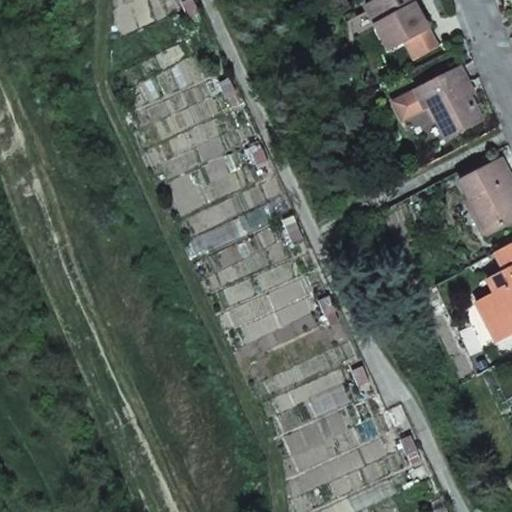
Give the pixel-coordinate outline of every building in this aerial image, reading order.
[(206,10),(201,0),(190,0),(197,14),(206,10)] [(378,0),(366,7),(391,50),(405,43),(414,60),(439,47),(422,16),(412,0),(378,0)] [(469,84),(461,68),(395,103),(404,120),(431,106),(448,138),(482,120),(475,105),(467,91),(469,84)] [(246,93),(237,78),(229,82),(237,98),(246,93)] [(261,152),(268,168),(277,164),(269,148),(261,152)] [(489,235),(511,222),(511,195),(506,184),(511,181),(511,178),(502,160),(461,182),(489,235)] [(312,239),(305,223),(295,227),(302,243),(312,239)] [(511,244),(497,252),(506,270),(489,279),(497,292),(484,299),(496,320),(489,324),(498,341),(511,334),(511,244)] [(344,311),(336,296),(327,300),(335,316),(344,311)] [(496,320),(484,299),(478,302),(489,324),(496,320)] [(359,372),(368,387),(376,383),(368,367),(359,372)] [(414,457),(407,441),(398,445),(405,461),(414,457)]
